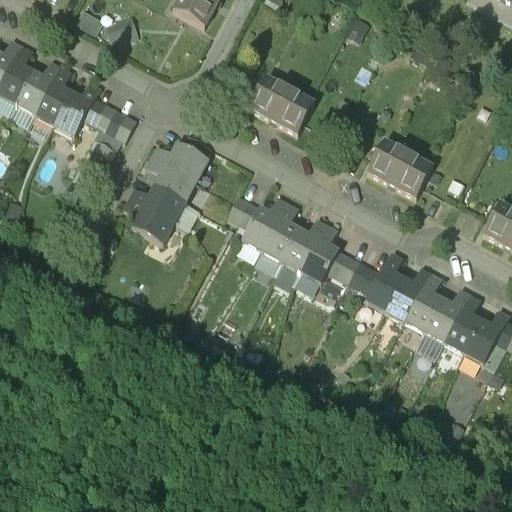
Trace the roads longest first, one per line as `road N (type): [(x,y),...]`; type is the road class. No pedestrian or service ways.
road 1 (residential): [(511,283),(184,108)]
road 2 (residential): [(63,301),(153,124),(184,108)]
road 3 (residential): [(184,108),(0,7)]
road 4 (residential): [(184,108),(244,0)]
